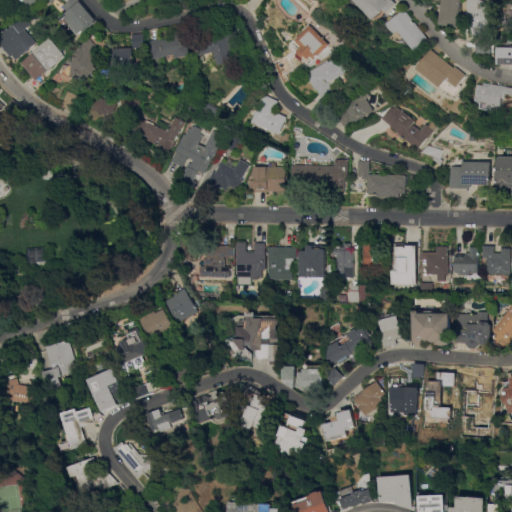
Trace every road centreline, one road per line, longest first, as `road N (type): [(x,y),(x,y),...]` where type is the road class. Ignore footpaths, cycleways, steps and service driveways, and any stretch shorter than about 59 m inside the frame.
road 1 (residential): [(511,220),(181,215),(174,250),(146,289),(0,334)]
road 2 (residential): [(162,511),(116,452),(111,435),(121,413),(234,374),(324,406),(378,358),(511,354)]
road 3 (residential): [(434,219),(426,172),(353,146),(282,95),(255,17),(237,8),(134,27),(100,0)]
road 4 (residential): [(181,215),(145,169),(0,73)]
road 5 (residential): [(511,76),(469,63),(417,0)]
